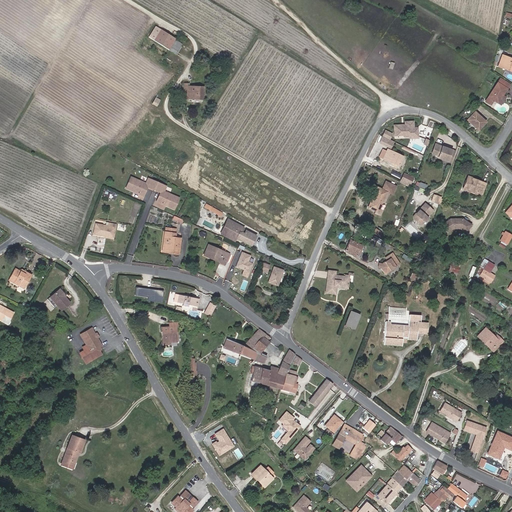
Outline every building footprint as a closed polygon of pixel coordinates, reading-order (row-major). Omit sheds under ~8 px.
[(153,40),(160,29),(156,26),(149,37),(153,40)] [(168,50),(175,39),(160,29),(153,40),(168,50)] [(175,54),(182,44),(175,39),(168,50),(175,54)] [(511,69),(511,58),(502,55),(498,66),(508,70),(508,69),(511,69)] [(507,89),(510,84),(500,78),(497,83),(507,89)] [(203,99),(203,87),(187,86),(187,84),(185,83),(184,89),(187,89),(186,98),(203,99)] [(502,95),(507,89),(497,83),(486,101),(491,104),(493,100),(498,103),(502,95)] [(478,130),(486,122),(475,112),(468,119),(474,124),(473,125),(478,130)] [(413,121),(405,122),(405,125),(405,126),(402,127),(402,125),(394,125),(395,136),(402,135),(404,137),(408,137),(410,135),(418,134),(417,128),(413,128),(413,121)] [(388,139),(390,140),(392,134),(386,131),(383,136),(388,139)] [(385,145),(388,139),(383,136),(380,143),(385,145)] [(388,139),(385,145),(391,148),(394,142),(390,140),(388,139)] [(451,162),(455,151),(435,144),(432,153),(439,156),(438,157),(451,162)] [(398,166),(403,157),(390,151),(390,153),(386,151),(383,150),(379,157),(398,166)] [(410,185),(413,178),(407,175),(404,182),(410,185)] [(152,194),(157,182),(148,178),(146,184),(130,177),(126,188),(143,196),(145,191),(152,194)] [(481,194),(485,183),(467,177),(464,185),(468,187),(467,190),(476,193),(477,192),(481,194)] [(396,186),(385,181),(382,189),(377,187),(368,207),(377,212),(387,192),(392,194),(396,186)] [(174,209),(179,198),(164,191),(166,186),(157,182),(152,194),(158,196),(156,202),(174,209)] [(440,204),(442,199),(440,198),(441,197),(433,194),(431,201),(440,204)] [(427,217),(433,210),(425,203),(413,216),(413,219),(419,224),(422,224),(428,218),(427,217)] [(222,213),(207,204),(205,208),(220,216),(222,213)] [(228,232),(225,230),(229,222),(236,226),(237,224),(228,219),(220,234),(225,236),(228,232)] [(457,219),(450,219),(441,225),(447,233),(453,229),(459,229),(465,233),(471,225),(461,219),(460,220),(457,220),(457,219)] [(225,230),(228,232),(225,236),(234,241),(236,237),(251,245),(255,237),(245,231),(244,234),(241,232),(243,227),(237,224),(236,226),(229,222),(225,230)] [(113,239),(115,224),(109,223),(108,226),(106,226),(95,223),(94,234),(104,236),(104,237),(113,239)] [(178,253),(180,239),(175,238),(176,229),(165,227),(164,241),(165,241),(164,250),(173,251),(173,253),(178,253)] [(507,244),(511,235),(505,232),(500,240),(507,244)] [(384,242),(372,234),(370,238),(382,246),(384,242)] [(356,256),(362,246),(350,240),(345,250),(356,256)] [(173,251),(164,250),(165,241),(164,241),(162,251),(173,253),(173,251)] [(226,261),(230,254),(208,244),(203,255),(221,263),(222,259),(226,261)] [(241,251),(235,266),(239,267),(239,266),(242,268),(243,269),(249,271),(252,263),(247,261),(250,255),(241,251)] [(385,274),(400,265),(392,253),(388,255),(390,258),(386,260),(382,263),(381,269),(385,274)] [(494,276),(489,273),(494,265),(485,260),(477,274),(490,282),(494,276)] [(266,272),(269,265),(263,263),(261,270),(266,272)] [(449,272),(459,272),(460,264),(450,263),(449,272)] [(277,285),(283,270),(274,267),(268,282),(277,285)] [(19,271),(14,268),(8,280),(24,289),(31,275),(26,272),(25,274),(19,271)] [(345,287),(347,277),(334,275),(334,271),(327,270),(324,292),(334,293),(335,286),(345,287)] [(61,310),(69,303),(64,297),(65,296),(59,289),(49,297),(61,310)] [(198,307),(199,299),(175,293),(173,301),(183,303),(182,305),(188,306),(188,304),(198,307)] [(211,314),(216,306),(210,302),(205,310),(211,314)] [(354,327),(360,312),(358,311),(350,309),(345,323),(354,327)] [(417,334),(418,322),(420,322),(420,316),(409,315),(408,326),(390,324),(391,322),(385,322),(383,344),(402,346),(402,337),(407,338),(407,339),(416,340),(417,334)] [(37,332),(40,321),(36,320),(34,327),(30,326),(29,329),(37,332)] [(176,341),(175,328),(177,328),(176,322),(169,323),(169,327),(162,327),(162,332),(163,332),(164,342),(169,342),(176,341)] [(427,334),(428,323),(420,322),(418,322),(417,334),(427,334)] [(99,347),(102,346),(97,338),(95,337),(94,335),(95,334),(91,328),(80,334),(86,345),(82,347),(84,350),(79,353),(85,363),(101,354),(99,350),(98,348),(99,347)] [(492,348),(499,341),(494,337),(485,328),(477,336),(482,341),(483,340),(492,348)] [(259,329),(242,346),(250,350),(262,336),(267,340),(270,337),(259,329)] [(493,352),(503,341),(496,335),(494,337),(499,341),(492,348),(483,340),(482,341),(493,352)] [(259,354),(269,342),(267,340),(262,336),(250,350),(256,352),(259,354)] [(239,354),(242,346),(227,339),(223,348),(239,354)] [(254,359),(256,352),(250,350),(242,346),(239,354),(254,359)] [(281,389),(286,373),(288,369),(290,366),(288,365),(295,354),(289,350),(282,361),(279,369),(277,372),(270,370),(261,368),(258,383),(269,386),(277,388),(281,389)] [(263,364),(266,357),(259,354),(256,352),(254,359),(253,360),(263,364)] [(195,371),(195,366),(193,366),(194,363),(194,356),(189,355),(188,374),(196,375),(196,371),(195,371)] [(299,365),(302,360),(296,356),(292,363),(295,365),(296,363),(299,365)] [(258,383),(261,368),(254,366),(252,374),(251,381),(257,383),(258,383)] [(295,383),(293,383),(295,376),(296,372),(288,369),(286,373),(281,389),(294,393),(297,384),(295,383)] [(315,406),(332,384),(326,379),(309,401),(315,406)] [(498,410),(501,402),(494,399),(488,415),(494,417),(496,410),(498,410)] [(456,422),(461,413),(444,403),(441,409),(445,411),(443,414),(456,422)] [(280,439),(286,444),(302,424),(286,411),(278,421),(288,429),(280,439)] [(324,426),(333,434),(342,423),(333,415),(324,426)] [(370,433),(376,423),(369,419),(363,428),(370,433)] [(483,437),(486,428),(466,421),(463,429),(483,437)] [(362,434),(345,423),(333,444),(338,447),(344,438),(356,445),(350,454),(356,457),(359,452),(360,452),(362,453),(365,447),(363,446),(364,444),(358,441),(362,434)] [(450,433),(431,423),(426,432),(444,443),(450,433)] [(212,443),(219,456),(235,447),(224,427),(214,433),(218,440),(212,443)] [(395,443),(401,436),(391,427),(385,433),(381,430),(372,440),(382,448),(389,441),(391,439),(395,443)] [(498,458),(503,446),(510,449),(511,445),(511,438),(497,432),(488,454),(498,458)] [(80,452),(84,440),(72,435),(61,464),(72,469),(75,461),(74,461),(77,451),(79,452),(80,452)] [(304,459),(314,448),(310,444),(306,448),(304,447),(310,441),(305,437),(297,446),(297,453),(304,459)] [(338,447),(333,444),(332,445),(338,449),(344,439),(354,446),(349,455),(356,459),(360,452),(359,452),(356,457),(350,454),(356,445),(344,438),(338,447)] [(382,448),(372,440),(368,444),(380,455),(384,450),(382,448)] [(400,462),(412,450),(407,444),(404,447),(403,446),(397,452),(394,449),(391,453),(390,451),(384,458),(381,461),(386,466),(386,465),(394,456),(400,462)] [(442,475),(447,466),(437,460),(432,469),(442,475)] [(362,464),(345,480),(352,487),(358,481),(364,481),(371,474),(366,468),(364,470),(363,468),(364,467),(362,464)] [(264,470),(260,465),(251,474),(255,478),(255,477),(263,485),(271,477),(270,476),(264,470)] [(407,480),(412,473),(403,465),(397,471),(407,480)] [(273,472),(267,467),(264,470),(270,476),(273,472)] [(407,480),(397,471),(391,478),(401,487),(407,480)] [(420,480),(412,473),(407,480),(411,484),(416,485),(420,480)] [(352,487),(356,491),(372,475),(371,474),(364,481),(358,481),(352,487)] [(264,487),(273,478),(271,477),(263,485),(255,477),(255,478),(264,487)] [(401,487),(391,478),(386,484),(396,492),(401,487)] [(452,501),(461,508),(465,502),(463,501),(467,496),(451,483),(447,488),(456,496),(452,501)] [(386,504),(395,494),(397,497),(399,495),(396,492),(386,484),(376,495),(386,504)] [(446,497),(439,490),(443,486),(442,485),(436,492),(435,491),(433,494),(435,495),(437,493),(444,499),(446,497)] [(453,495),(443,486),(439,490),(446,497),(449,500),(453,495)] [(368,490),(365,494),(371,499),(374,495),(368,490)] [(191,508),(197,502),(185,491),(179,497),(177,496),(171,503),(176,507),(175,509),(178,511),(190,511),(192,510),(191,508)] [(424,502),(432,493),(431,492),(423,500),(424,502)] [(438,505),(441,502),(442,503),(445,500),(444,499),(437,493),(435,495),(433,494),(432,493),(424,502),(433,510),(438,505)] [(292,507),(297,511),(307,511),(309,510),(305,507),(310,501),(303,495),(292,507)] [(377,511),(366,502),(358,511),(377,511)]
